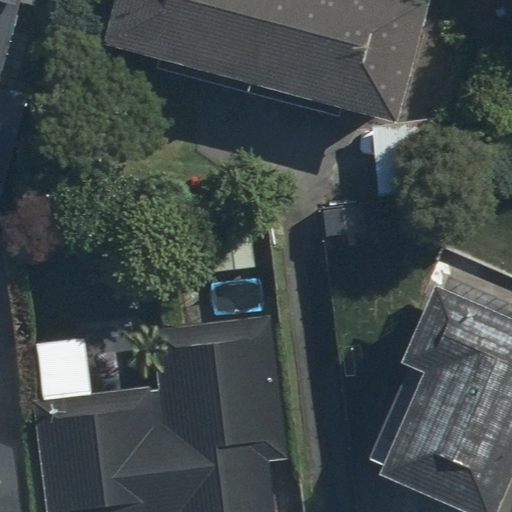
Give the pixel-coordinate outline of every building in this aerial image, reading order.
[(0,0),(0,66),(15,3),(36,7),(37,0),(0,0)] [(95,0),(85,35),(374,123),(375,200),(466,198),(464,114),(392,116),(427,1),(423,0),(95,0)] [(21,116),(0,111),(0,184),(4,185),(21,116)] [(511,276),(444,242),(388,349),(411,361),(359,462),(454,511),(485,511),(511,461),(511,276)] [(272,511),(266,460),(286,458),(268,314),(148,329),(155,386),(30,401),(43,511),(272,511)] [(0,511),(19,511),(14,438),(0,438),(0,511)]
